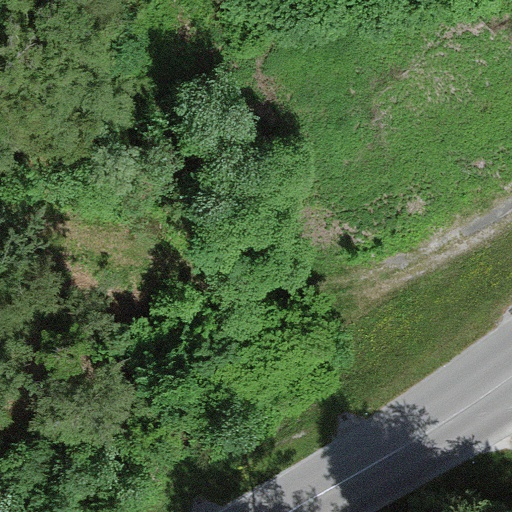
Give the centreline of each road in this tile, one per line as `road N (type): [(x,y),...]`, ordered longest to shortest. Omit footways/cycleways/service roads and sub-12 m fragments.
road 1 (track): [(511,211),(419,261),(309,291),(200,293),(72,235),(0,235)]
road 2 (primary): [(287,511),(511,372)]
